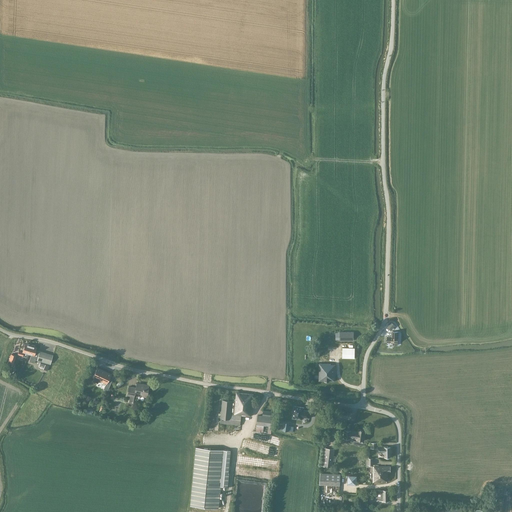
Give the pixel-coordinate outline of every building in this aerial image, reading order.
[(392,345),(397,345),(398,332),(391,331),(391,336),(387,336),(386,343),(392,343),(392,345)] [(340,332),(340,340),(353,341),(353,333),(340,332)] [(27,356),(28,353),(31,345),(26,344),(26,345),(25,344),(24,345),(23,345),(22,345),(21,347),(22,348),(23,348),(22,352),(19,351),(18,354),(23,356),(23,355),(27,356)] [(35,346),(31,345),(28,353),(31,354),(29,361),(34,363),(35,359),(37,360),(50,364),(53,355),(39,351),(39,352),(35,351),(36,347),(34,347),(35,346)] [(354,359),(355,348),(343,348),(343,358),(354,359)] [(343,360),(343,373),(352,373),(351,360),(343,360)] [(43,369),(47,370),(49,366),(40,362),(38,366),(44,368),(43,369)] [(335,381),(335,365),(331,365),(331,364),(319,364),(318,381),(335,381)] [(93,377),(92,381),(97,383),(99,380),(106,383),(107,383),(110,375),(111,374),(96,368),(92,377),(93,377)] [(146,397),(149,385),(136,383),(135,388),(129,386),(127,396),(130,396),(129,402),(133,403),(135,392),(142,393),(141,396),(146,397)] [(236,392),(236,401),(234,414),(242,415),(251,416),(253,394),(236,392)] [(234,414),(236,401),(233,401),(222,400),(221,418),(220,423),(241,425),(242,415),(234,414)] [(309,418),(310,411),(303,410),(303,407),(293,406),(292,418),(302,419),(302,417),(309,418)] [(258,415),(257,425),(256,432),(271,434),(273,417),(270,417),(271,412),(263,411),(263,416),(258,415)] [(289,426),(289,422),(284,422),(284,420),(277,419),(276,429),(288,431),(289,426)] [(345,430),(344,438),(350,439),(350,437),(351,437),(351,438),(357,438),(357,440),(364,441),(365,430),(363,430),(360,429),(360,430),(358,429),(358,432),(352,431),(351,431),(345,430)] [(384,446),(377,446),(377,452),(382,452),(382,453),(384,454),(384,457),(390,457),(390,447),(384,447),(384,446)] [(196,447),(191,496),(190,506),(218,508),(220,496),(221,486),(228,487),(229,473),(228,473),(231,450),(196,447)] [(321,466),(332,467),(333,461),(335,462),(336,456),(333,456),(334,449),(324,448),(321,466)] [(390,466),(373,466),(373,482),(387,482),(387,478),(388,478),(388,472),(391,472),(390,466)] [(320,473),(319,484),(339,485),(340,474),(320,473)] [(348,475),(348,484),(356,484),(356,476),(348,475)] [(389,490),(376,490),(376,497),(379,497),(379,501),(389,501),(389,490)]
